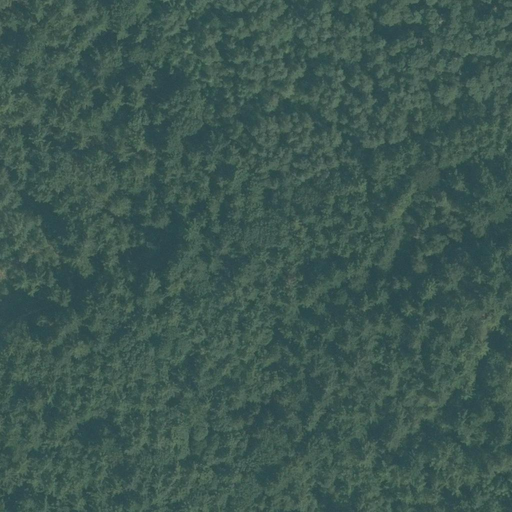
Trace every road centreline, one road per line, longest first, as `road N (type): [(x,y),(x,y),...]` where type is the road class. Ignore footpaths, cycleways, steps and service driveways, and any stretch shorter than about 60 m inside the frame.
road 1 (track): [(511,76),(469,110),(83,299),(29,315),(0,341)]
road 2 (track): [(511,280),(282,511)]
road 3 (track): [(83,299),(0,150)]
